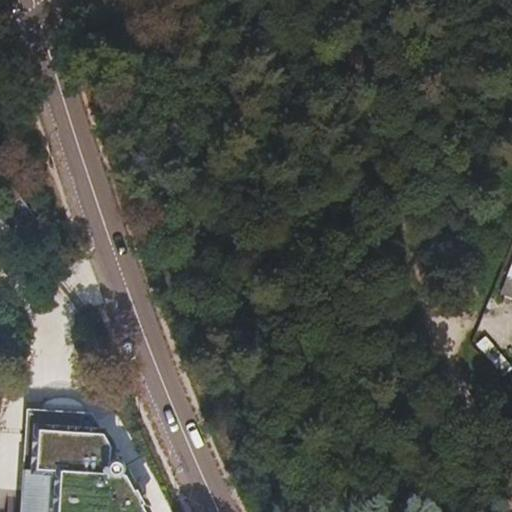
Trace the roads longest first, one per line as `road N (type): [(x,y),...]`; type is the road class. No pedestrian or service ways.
road 1 (tertiary): [(219,511),(98,219),(31,0)]
road 2 (track): [(434,340),(511,511)]
